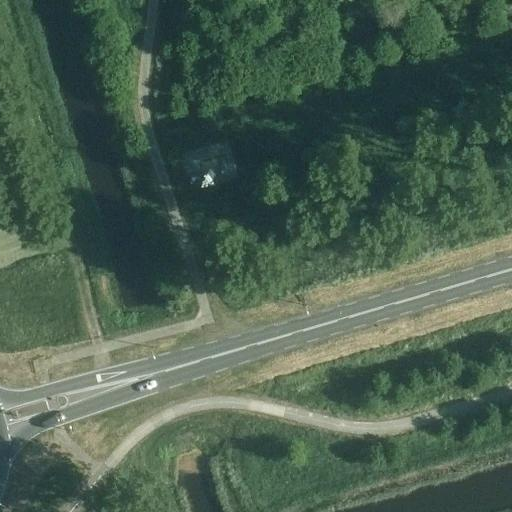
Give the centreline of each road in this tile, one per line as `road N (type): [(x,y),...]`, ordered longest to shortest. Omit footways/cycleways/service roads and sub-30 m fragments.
road 1 (secondary): [(171,370),(511,270)]
road 2 (secondary): [(1,441),(146,388),(171,370)]
road 3 (secondary): [(171,370),(134,369),(0,401)]
